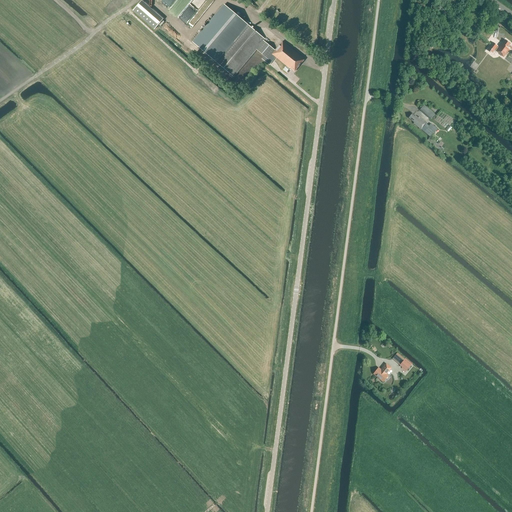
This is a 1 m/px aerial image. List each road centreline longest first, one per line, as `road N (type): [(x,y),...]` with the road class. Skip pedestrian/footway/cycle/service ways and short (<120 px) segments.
road 1 (unclassified): [(309,511),(378,0)]
road 2 (unclassified): [(266,511),(334,0)]
